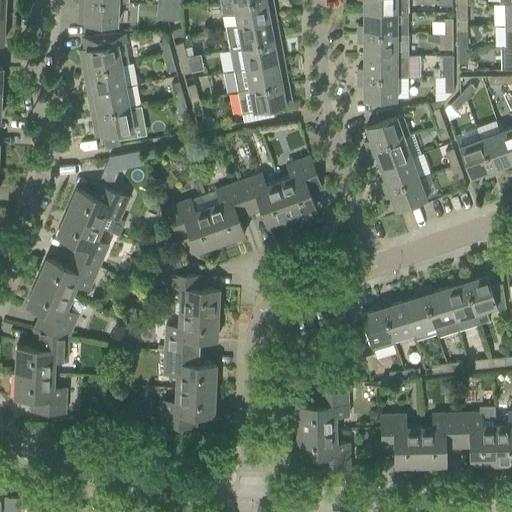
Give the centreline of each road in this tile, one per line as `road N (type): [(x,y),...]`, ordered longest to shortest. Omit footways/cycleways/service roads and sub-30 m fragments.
road 1 (residential): [(249,511),(259,322),(286,297),(373,266)]
road 2 (residential): [(0,271),(45,161),(32,59),(35,0)]
road 3 (residential): [(373,266),(319,112),(313,0)]
road 4 (residential): [(0,445),(181,503),(244,511)]
road 5 (residential): [(276,511),(500,506)]
road 6 (residential): [(373,266),(511,214)]
